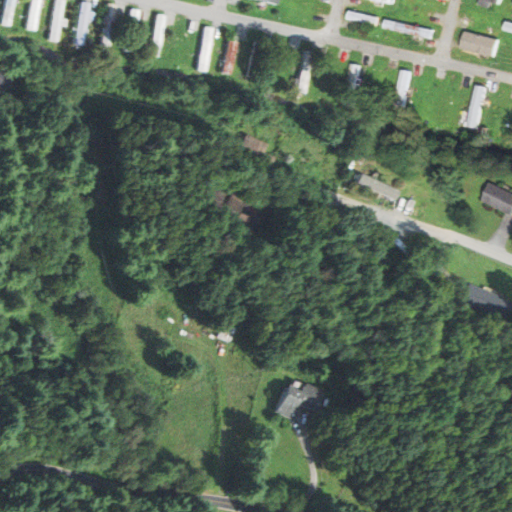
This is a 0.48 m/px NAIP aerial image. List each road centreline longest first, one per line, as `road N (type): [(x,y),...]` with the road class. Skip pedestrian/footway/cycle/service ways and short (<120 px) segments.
road 1 (residential): [(145,0),(511,78)]
road 2 (residential): [(269,511),(105,488),(39,469),(0,482)]
road 3 (residential): [(377,209),(287,175),(265,188),(272,210),(352,203)]
road 4 (residential): [(511,422),(429,297),(451,235)]
road 5 (residential): [(377,209),(511,259)]
